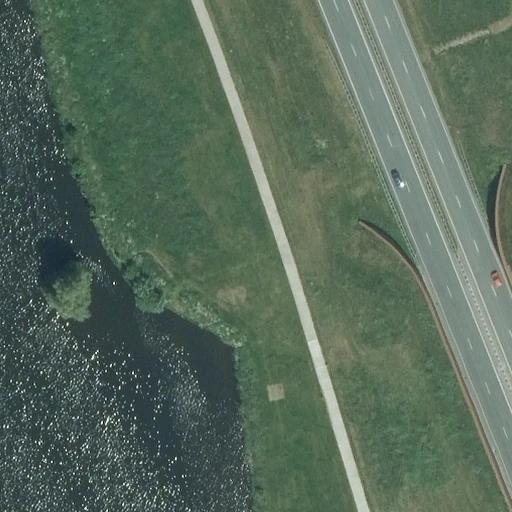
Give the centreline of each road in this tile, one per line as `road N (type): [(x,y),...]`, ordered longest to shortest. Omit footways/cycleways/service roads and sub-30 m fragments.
road 1 (trunk): [(332,0),(511,454)]
road 2 (trunk): [(511,337),(378,0)]
